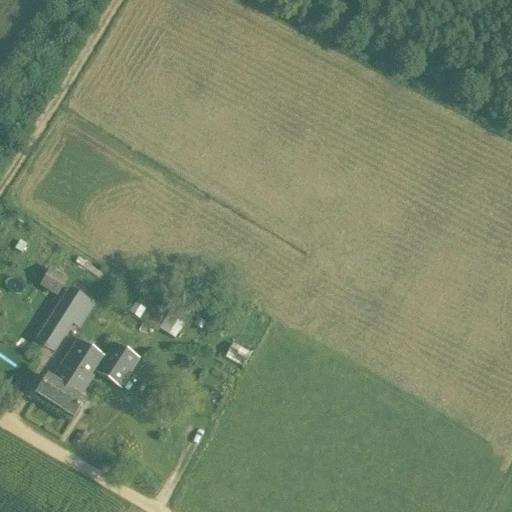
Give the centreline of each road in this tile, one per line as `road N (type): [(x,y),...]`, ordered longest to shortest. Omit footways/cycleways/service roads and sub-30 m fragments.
road 1 (track): [(117,0),(0,190)]
road 2 (track): [(0,419),(162,511)]
